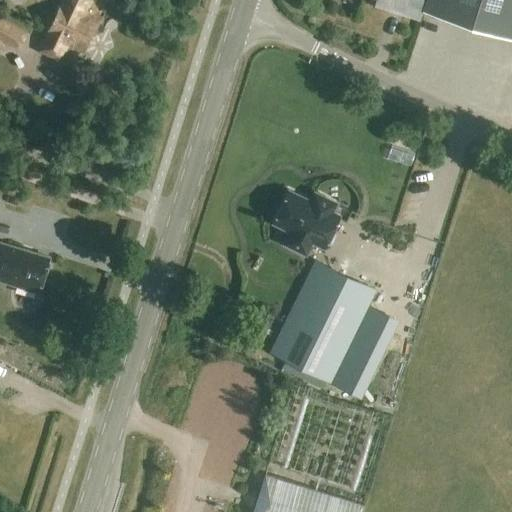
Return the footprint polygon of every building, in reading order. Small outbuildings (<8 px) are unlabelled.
[(83,52),(98,21),(86,15),(92,2),(87,0),(61,0),(61,2),(37,49),(57,59),(65,43),(83,52)] [(511,37),(511,0),(428,0),(425,11),(511,37)] [(0,39),(18,49),(26,33),(0,19),(0,39)] [(399,139),(392,143),(400,155),(406,151),(399,139)] [(242,175),(240,187),(265,190),(267,179),(242,175)] [(322,195),(314,191),(310,199),(288,189),(272,221),(290,230),(286,237),(283,242),(305,253),(310,243),(311,240),(323,246),(338,213),(331,210),(335,201),(327,197),(322,195)] [(0,279),(40,292),(46,273),(49,272),(51,264),(49,261),(50,258),(1,243),(0,246),(0,279)] [(295,308),(273,354),(331,382),(348,346),(376,288),(331,266),(308,315),(295,308)] [(259,349),(249,344),(243,355),(254,360),(259,349)] [(348,346),(331,382),(356,394),(373,358),(348,346)] [(268,462),(368,493),(392,417),(344,402),(294,376),(268,462)] [(361,511),(365,501),(266,471),(253,511),(361,511)]
